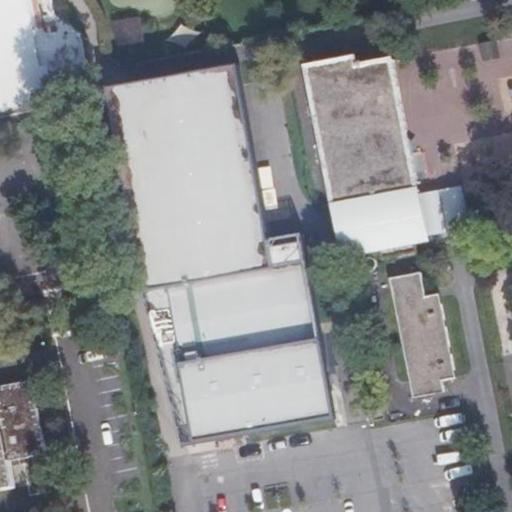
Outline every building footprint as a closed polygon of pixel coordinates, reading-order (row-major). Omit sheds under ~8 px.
[(0,0),(0,87),(40,70),(49,68),(50,75),(88,68),(83,35),(59,20),(55,0),(0,0)] [(361,66),(358,55),(309,66),(345,255),(382,248),(385,261),(420,254),(417,241),(429,238),(394,60),(361,66)] [(40,70),(0,87),(0,114),(28,102),(53,89),(50,75),(49,68),(40,70)] [(201,442),(254,431),(279,426),(334,414),(327,378),(305,262),(276,268),(237,68),(112,92),(151,292),(171,288),(201,442)] [(427,299),(422,275),(394,281),(417,398),(444,393),(442,381),(456,378),(440,296),(427,299)] [(45,455),(30,383),(0,389),(0,412),(4,434),(0,434),(0,491),(16,488),(11,462),(45,455)]
